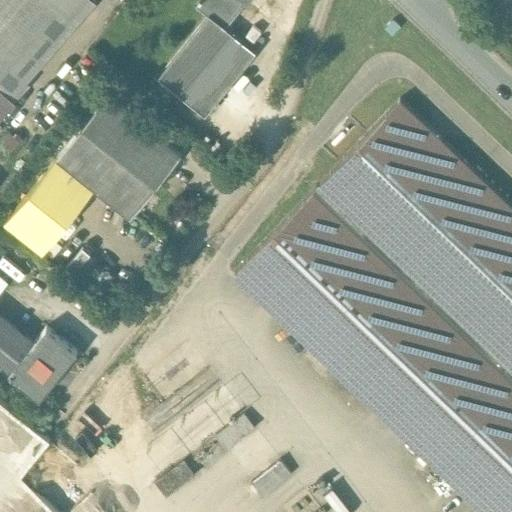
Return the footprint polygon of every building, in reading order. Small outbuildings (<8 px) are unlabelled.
[(0,0),(0,112),(14,96),(10,92),(73,21),(53,4),(54,3),(50,0),(0,0)] [(91,0),(50,0),(54,3),(53,4),(73,21),(91,0)] [(243,1),(240,0),(199,0),(199,1),(201,2),(196,8),(205,15),(223,28),(243,1)] [(205,15),(159,74),(209,113),(257,53),(223,28),(205,15)] [(56,154),(5,217),(43,248),(94,185),(131,215),(181,153),(107,92),(56,154)] [(511,511),(511,202),(402,97),(232,274),(480,511),(511,511)] [(34,338),(0,310),(0,362),(9,370),(34,338)] [(77,348),(47,323),(34,338),(9,370),(40,395),(77,348)]
